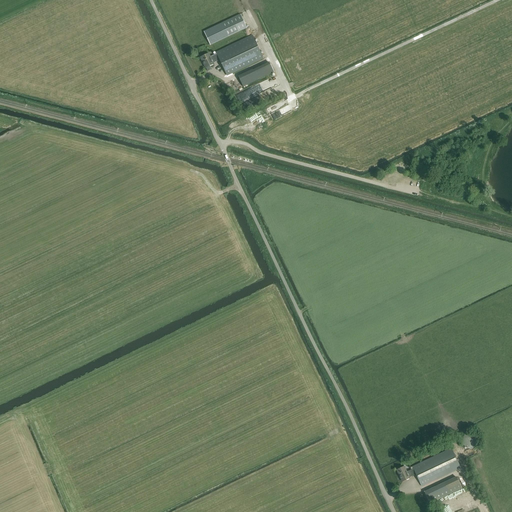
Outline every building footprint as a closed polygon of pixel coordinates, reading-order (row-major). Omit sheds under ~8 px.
[(204,32),(210,45),(247,28),(240,14),(204,32)] [(263,59),(252,35),(216,53),(217,54),(210,57),(209,54),(201,57),(206,68),(214,64),(214,63),(220,60),(227,76),(263,59)] [(239,78),(243,87),(274,72),(270,63),(239,78)] [(257,110),(261,118),(266,115),(262,107),(257,110)] [(249,118),(249,120),(245,120),(245,123),(251,124),(252,120),(256,121),(256,116),(253,116),(252,118),(249,118)] [(477,442),(471,435),(465,440),(471,447),(477,442)] [(460,468),(451,449),(412,467),(413,469),(407,472),(404,466),(397,470),(402,482),(410,478),(409,478),(416,474),(422,486),(460,468)] [(456,478),(445,483),(425,493),(430,504),(461,489),(456,478)]
